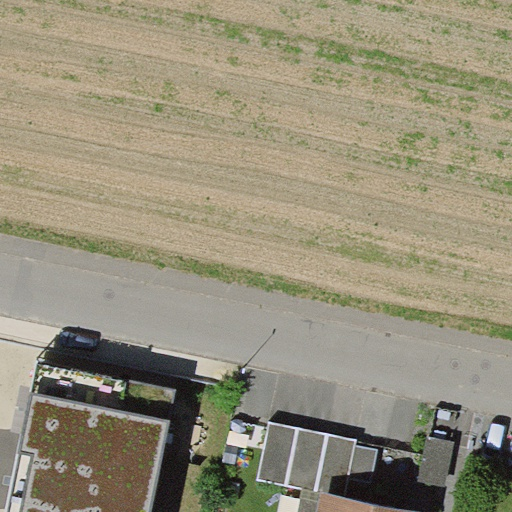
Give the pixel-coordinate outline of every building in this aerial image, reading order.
[(38,362),(8,511),(150,511),(175,389),(38,362)] [(356,440),(269,421),(258,479),(303,489),(320,492),(344,496),(355,444),(356,440)] [(454,441),(427,436),(418,481),(446,486),(454,441)] [(378,449),(355,444),(344,496),(366,501),(378,449)] [(315,511),(320,492),(303,489),(298,511),(315,511)] [(344,496),(320,492),(315,511),(419,511),(366,501),(344,496)]
